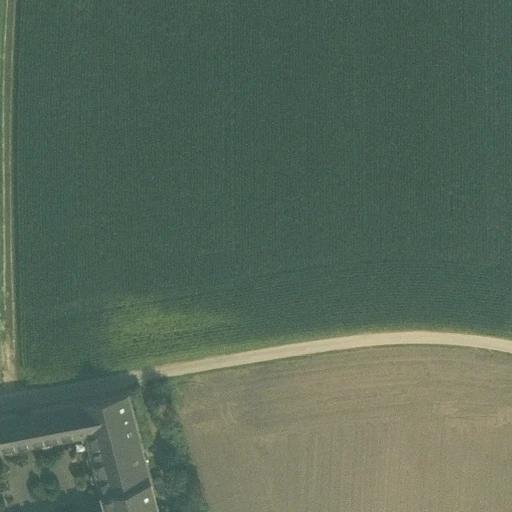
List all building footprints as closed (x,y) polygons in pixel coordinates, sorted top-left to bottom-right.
[(85,431),(101,490),(150,477),(127,391),(77,400),(85,431)] [(77,400),(30,409),(35,440),(85,431),(77,400)] [(21,443),(35,440),(30,409),(15,412),(21,443)] [(0,446),(21,443),(15,412),(0,414),(0,446)] [(159,511),(150,477),(101,490),(106,511),(159,511)]
